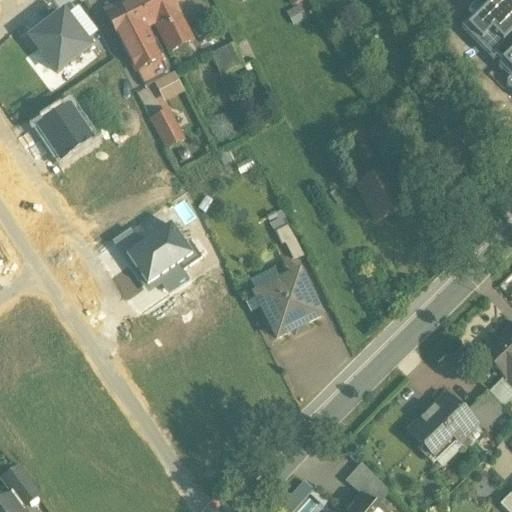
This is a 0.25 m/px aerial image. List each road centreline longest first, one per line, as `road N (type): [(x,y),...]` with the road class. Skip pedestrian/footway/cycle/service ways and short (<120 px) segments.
road 1 (tertiary): [(511,236),(244,511)]
road 2 (residential): [(101,361),(114,297),(0,126)]
road 3 (residential): [(203,511),(101,361)]
